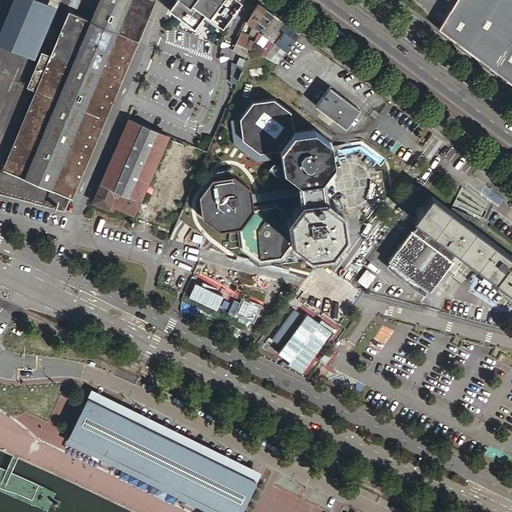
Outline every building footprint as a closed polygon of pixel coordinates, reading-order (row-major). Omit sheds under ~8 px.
[(56,8),(38,0),(13,0),(0,32),(0,46),(34,61),(56,8)] [(153,1),(151,0),(73,0),(49,58),(40,54),(26,87),(35,90),(2,169),(70,198),(153,1)] [(222,32),(242,7),(232,0),(178,0),(177,2),(190,12),(191,9),(222,32)] [(511,84),(511,0),(456,0),(439,29),(511,84)] [(265,9),(257,3),(246,23),(253,28),(265,9)] [(260,33),(272,15),(265,9),(253,28),(260,33)] [(251,50),(263,57),(269,49),(268,47),(278,33),(276,31),(282,22),(272,15),(260,33),(250,50),(251,50)] [(269,49),(263,57),(278,65),(298,34),(284,24),(281,30),(283,32),(270,49),(269,49)] [(250,50),(260,33),(253,28),(248,36),(242,46),(250,50)] [(235,42),(242,46),(248,36),(241,32),(235,42)] [(242,46),(240,45),(236,53),(248,58),(251,50),(250,50),(242,46)] [(329,88),(326,92),(334,98),(337,94),(329,88)] [(358,110),(337,94),(334,98),(326,92),(315,106),(345,128),(358,110)] [(279,149),(292,132),(289,111),(273,99),(251,102),(238,119),(242,140),(258,152),(279,149)] [(127,119),(92,203),(107,209),(109,205),(115,208),(133,215),(167,136),(127,119)] [(299,183),(320,180),(333,163),(330,142),(314,129),(292,132),(279,149),(282,170),(299,183)] [(239,227),(253,210),(250,189),(233,177),(211,180),(199,196),(202,217),(218,230),(239,227)] [(321,191),(321,186),(320,180),(299,183),(302,203),(322,200),(322,195),(321,191)] [(511,256),(430,196),(412,220),(418,224),(413,231),(410,229),(387,261),(429,292),(452,261),(450,259),(455,252),(511,294),(511,256)] [(322,200),(302,203),(290,220),(292,241),(308,232),(313,237),(320,235),(325,229),(325,222),(321,220),(331,206),(322,200)] [(330,250),(343,233),(340,213),(331,206),(321,220),(325,222),(325,229),(320,235),(313,237),(308,232),(292,241),(309,253),(330,250)] [(253,210),(239,227),(242,247),(259,261),(280,258),(292,241),(290,220),(273,207),(253,210)] [(159,224),(173,228),(176,218),(163,213),(159,224)] [(359,282),(366,288),(375,277),(367,271),(359,282)] [(91,390),(87,398),(255,481),(259,473),(91,390)] [(240,511),(255,481),(87,398),(69,435),(225,511),(240,511)] [(225,511),(69,435),(66,441),(209,511),(225,511)]
